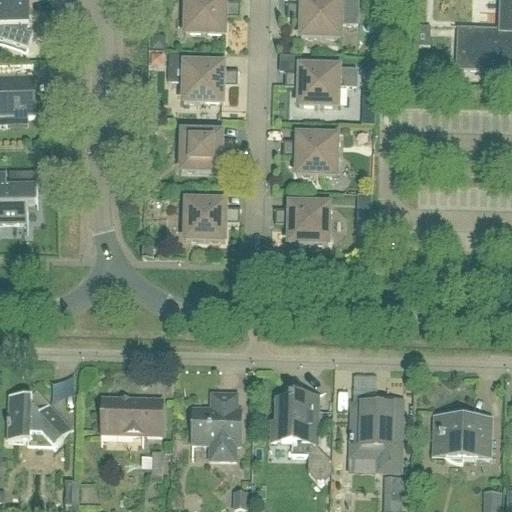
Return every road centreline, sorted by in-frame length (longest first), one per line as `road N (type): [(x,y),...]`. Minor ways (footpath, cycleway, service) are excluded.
road 1 (residential): [(511,226),(388,222),(391,144),(511,146)]
road 2 (residential): [(90,0),(107,31),(100,207),(115,276)]
road 3 (residential): [(255,361),(511,368)]
road 4 (residential): [(0,355),(255,361)]
road 5 (tertiary): [(511,324),(257,318)]
road 6 (residential): [(253,237),(259,0)]
road 7 (tertiary): [(257,318),(169,309),(115,276)]
road 8 (tertiary): [(115,276),(60,308),(0,310)]
